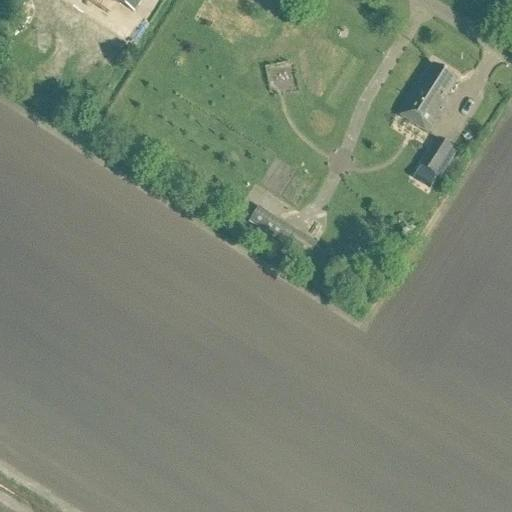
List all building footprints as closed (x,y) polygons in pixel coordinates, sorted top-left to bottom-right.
[(59,0),(131,46),(145,23),(133,16),(143,0),(59,0)] [(274,91),(299,86),(294,61),(268,66),(274,91)] [(453,82),(455,79),(436,65),(426,79),(424,78),(395,118),(422,137),(458,86),(453,82)] [(434,181),(452,153),(437,143),(419,171),(434,181)] [(306,265),(316,249),(258,212),(248,228),(306,265)]
